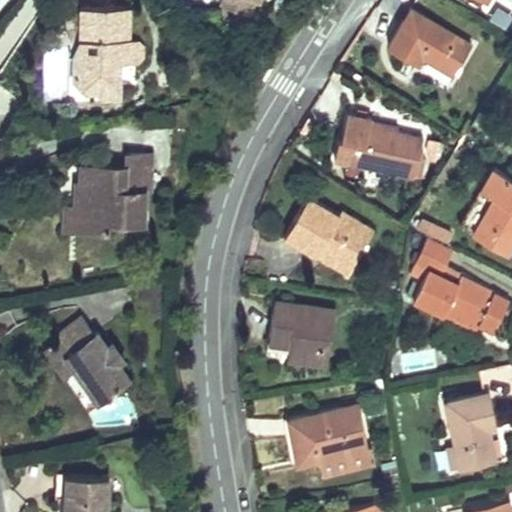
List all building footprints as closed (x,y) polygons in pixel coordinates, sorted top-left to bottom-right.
[(219,0),(219,1),(247,12),(251,0),(219,0)] [(511,0),(487,0),(508,13),(511,6),(511,0)] [(129,40),(130,8),(81,7),(80,40),(85,40),(85,44),(73,54),(73,75),(87,90),(98,90),(98,92),(103,97),(120,98),(121,63),(137,63),(143,57),(143,46),(137,40),(129,40)] [(472,45),(411,8),(388,46),(417,64),(425,52),(428,54),(426,58),(454,75),(472,45)] [(85,44),(85,40),(80,40),(73,54),(85,44)] [(397,131),(370,124),(372,118),(348,112),(342,139),(338,138),(334,157),(414,176),(419,156),(425,158),(430,159),(435,140),(397,131)] [(399,125),(372,118),(370,124),(397,131),(399,125)] [(124,175),(112,175),(113,164),(82,163),(81,179),(77,179),(76,203),(75,204),(80,204),(79,228),(109,229),(110,221),(144,223),(145,191),(150,191),(152,154),(125,153),(125,165),(124,175)] [(419,156),(414,176),(420,177),(425,158),(419,156)] [(125,165),(113,164),(112,175),(124,175),(125,165)] [(511,177),(494,166),(481,186),(495,195),(473,230),(506,250),(511,240),(511,177)] [(459,222),(473,230),(495,195),(481,186),(459,222)] [(309,194),(284,235),(316,254),(317,251),(323,241),(328,245),(327,248),(352,264),(374,228),(342,208),(339,213),(309,194)] [(79,228),(80,204),(75,204),(76,203),(65,202),(64,227),(79,228)] [(421,217),(417,224),(431,231),(434,223),(421,217)] [(414,297),(444,313),(448,306),(480,322),(494,292),(461,276),(462,275),(444,266),(453,249),(428,236),(415,262),(428,268),(420,283),(414,297)] [(352,264),(327,248),(328,245),(323,241),(317,251),(348,271),(352,264)] [(420,283),(428,268),(415,262),(408,276),(420,283)] [(508,299),(494,292),(480,322),(494,329),(508,299)] [(336,308),(276,298),(270,333),(291,336),(290,344),(288,355),(328,362),(336,308)] [(476,329),(480,322),(448,306),(444,313),(476,329)] [(107,345),(97,332),(93,334),(81,316),(57,333),(60,338),(45,348),(55,362),(65,355),(75,369),(96,401),(130,378),(119,363),(124,360),(112,342),(107,345)] [(291,336),(270,333),(269,340),(290,344),(291,336)] [(429,351),(400,355),(403,372),(431,368),(429,351)] [(75,369),(65,355),(55,362),(64,376),(75,369)] [(490,392),(448,400),(457,443),(461,466),(495,459),(489,433),(486,433),(484,428),(497,425),(490,392)] [(358,404),(289,417),(298,461),(319,457),(322,473),(370,463),(370,462),(374,461),(371,445),(366,446),(358,404)] [(452,467),(461,466),(457,443),(448,445),(452,467)] [(55,499),(66,499),(67,474),(56,473),(55,499)] [(106,511),(109,476),(67,474),(66,499),(64,511),(106,511)] [(511,511),(511,507),(510,499),(471,507),(471,511),(511,511)] [(379,511),(377,503),(339,510),(339,511),(379,511)]
